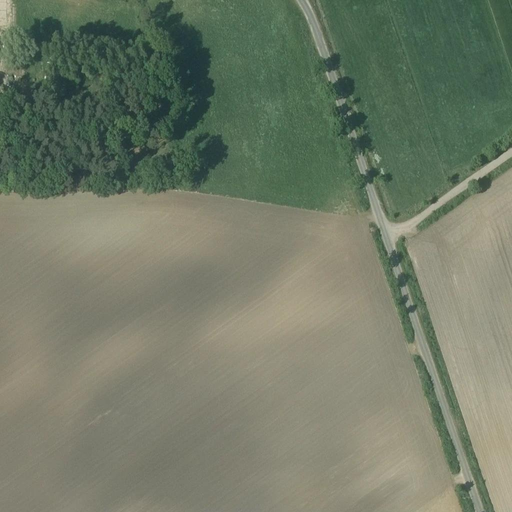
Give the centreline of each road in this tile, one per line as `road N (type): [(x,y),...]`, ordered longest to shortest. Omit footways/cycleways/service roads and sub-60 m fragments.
road 1 (unclassified): [(306,0),(486,511)]
road 2 (track): [(390,229),(511,143)]
